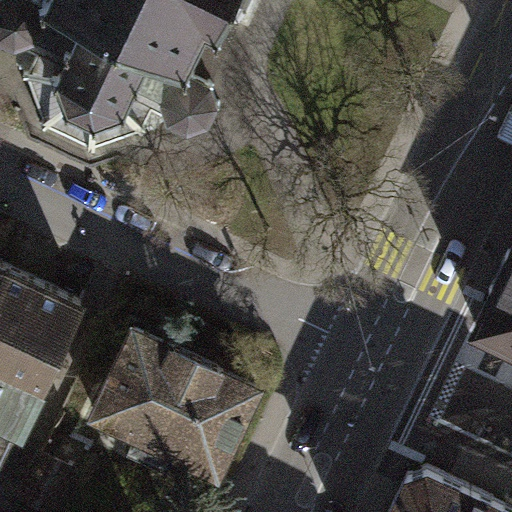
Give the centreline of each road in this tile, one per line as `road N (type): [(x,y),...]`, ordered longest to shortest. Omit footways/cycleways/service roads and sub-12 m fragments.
road 1 (residential): [(0,187),(367,358)]
road 2 (secondary): [(367,358),(511,62)]
road 3 (secondary): [(293,511),(367,358)]
road 4 (residential): [(367,358),(511,428)]
